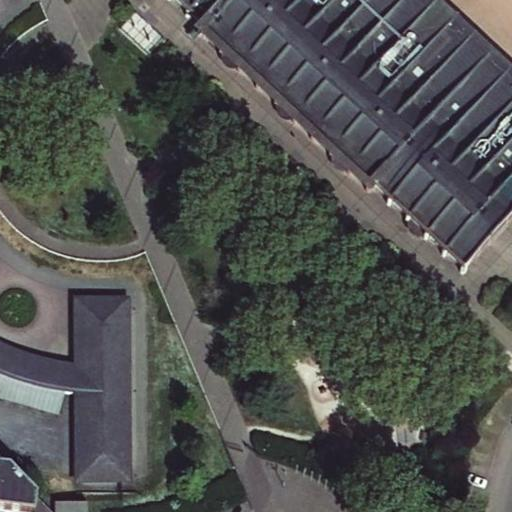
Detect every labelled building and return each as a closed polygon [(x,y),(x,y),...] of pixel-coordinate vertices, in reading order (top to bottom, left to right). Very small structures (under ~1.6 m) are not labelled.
[(368,193),(371,190),(462,275),(511,220),(511,80),(425,0),(166,0),(202,33),(199,36),(368,193)] [(71,395),(83,396),(83,473),(120,473),(120,308),(83,308),(83,375),(62,373),(41,368),(21,362),(1,354),(0,356),(0,376),(3,377),(14,382),(25,385),(37,389),(48,391),(60,393),(71,395)] [(24,482),(32,474),(18,460),(10,467),(24,482)] [(0,511),(45,511),(0,464),(0,511)] [(52,504),(52,511),(84,511),(84,503),(52,504)]
